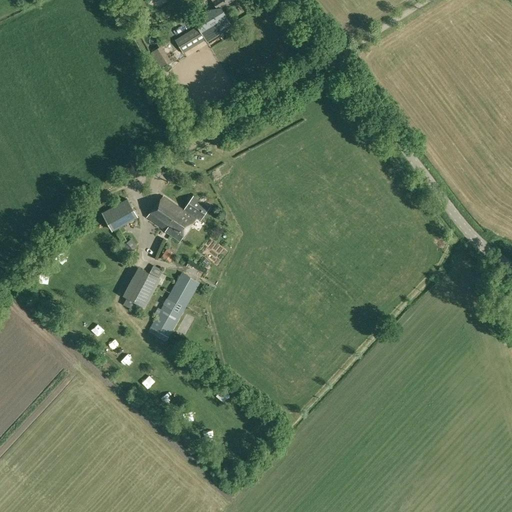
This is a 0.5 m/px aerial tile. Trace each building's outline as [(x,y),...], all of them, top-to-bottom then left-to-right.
[(134,16),(146,18),(148,11),(135,8),(134,16)] [(194,20),(198,26),(206,40),(208,42),(233,27),(224,12),(212,9),(194,20)] [(206,40),(198,26),(176,39),(184,53),(206,40)] [(151,53),(161,68),(172,61),(162,46),(151,53)] [(183,211),(164,197),(148,218),(179,241),(195,219),(199,222),(209,208),(193,197),(183,211)] [(128,200),(103,214),(111,230),(137,216),(128,200)] [(62,260),(68,253),(61,246),(55,253),(62,260)] [(162,257),(170,262),(175,255),(167,250),(162,257)] [(129,299),(135,302),(146,308),(162,278),(139,267),(124,296),(129,299)] [(34,273),(38,283),(45,280),(42,270),(34,273)] [(182,272),(161,310),(158,308),(154,316),(157,317),(150,330),(167,340),(170,335),(200,283),(182,272)] [(77,304),(69,311),(73,315),(81,308),(77,304)] [(124,352),(119,359),(126,365),(132,358),(124,352)] [(188,373),(196,380),(203,373),(195,366),(188,373)] [(149,386),(153,377),(145,374),(141,382),(149,386)] [(190,419),(193,414),(185,410),(183,415),(190,419)]
